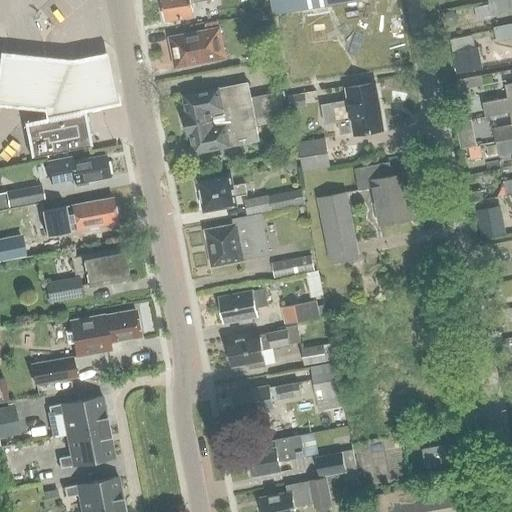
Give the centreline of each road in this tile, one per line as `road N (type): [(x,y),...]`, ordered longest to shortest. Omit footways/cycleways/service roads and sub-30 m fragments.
road 1 (residential): [(511,510),(409,0)]
road 2 (residential): [(203,511),(186,367),(121,0)]
